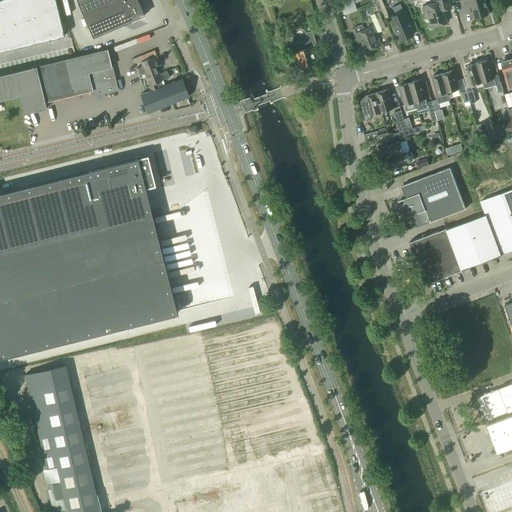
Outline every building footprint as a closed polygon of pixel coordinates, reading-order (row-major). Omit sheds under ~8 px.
[(16,0),(0,0),(10,22),(14,21),(24,18),(16,0)] [(0,0),(0,25),(10,22),(0,0)] [(32,0),(16,0),(24,18),(28,16),(39,13),(32,0)] [(32,0),(39,13),(43,11),(56,7),(54,0),(32,0)] [(137,0),(76,0),(92,38),(144,15),(137,0)] [(356,10),(352,0),(341,0),(339,1),(343,14),(356,10)] [(376,0),(374,0),(370,2),(376,16),(382,14),(376,0)] [(428,17),(431,27),(446,23),(442,10),(450,8),(448,0),(433,0),(434,3),(422,6),(426,18),(428,17)] [(480,16),(475,0),(462,0),(465,8),(468,7),(472,19),(480,16)] [(483,0),(475,0),(480,16),(488,14),(483,0)] [(56,7),(43,11),(49,39),(63,36),(56,7)] [(39,13),(28,16),(35,43),(49,39),(43,11),(39,13)] [(398,41),(413,35),(410,27),(410,26),(409,26),(408,23),(408,22),(408,21),(407,22),(403,11),(388,17),(398,41)] [(24,18),(14,21),(20,46),(35,43),(28,16),(24,18)] [(10,22),(0,25),(0,27),(5,50),(20,46),(14,21),(10,22)] [(371,50),(363,29),(361,25),(351,29),(362,54),(371,50)] [(363,29),(371,50),(381,45),(372,25),(363,29)] [(310,46),(316,45),(312,31),(305,33),(306,37),(304,41),(300,43),(297,43),(293,41),(291,37),(285,39),(289,53),(294,51),(296,58),(300,57),(302,66),(315,63),(310,46)] [(107,49),(36,66),(45,102),(92,90),(94,96),(95,98),(97,99),(100,99),(102,98),(103,96),(103,94),(103,91),(105,91),(106,93),(117,90),(107,49)] [(159,82),(160,81),(169,78),(166,71),(159,74),(152,57),(140,62),(142,66),(135,69),(143,88),(150,85),(159,82)] [(509,88),(511,87),(511,60),(511,58),(508,59),(507,58),(503,58),(503,60),(501,61),(509,88)] [(484,89),(496,86),(498,93),(503,91),(501,81),(495,83),(494,79),(493,79),(487,60),(477,63),(482,82),(484,89)] [(482,82),(477,63),(466,66),(472,85),(482,82)] [(45,102),(36,66),(0,75),(0,100),(18,96),(23,115),(46,109),(45,102)] [(442,73),(448,92),(459,89),(453,70),(442,73)] [(448,92),(442,73),(431,76),(437,95),(435,96),(437,100),(432,101),(438,121),(438,122),(442,121),(440,110),(438,104),(450,100),(448,92)] [(160,81),(159,82),(168,105),(189,97),(181,79),(162,86),(160,81)] [(425,99),(426,99),(420,79),(409,83),(415,102),(418,111),(428,108),(432,122),(438,121),(432,101),(427,103),(425,99)] [(159,82),(150,85),(151,88),(149,89),(150,91),(141,94),(140,95),(147,114),(148,113),(168,105),(159,82)] [(415,102),(409,83),(398,86),(404,105),(415,102)] [(387,89),(377,92),(382,111),(393,108),(387,89)] [(472,90),(467,92),(469,101),(470,104),(476,102),(472,90)] [(469,101),(467,92),(466,91),(461,93),(464,103),(469,101)] [(382,111),(377,92),(366,96),(367,98),(362,100),(363,98),(362,97),(361,102),(361,104),(361,107),(362,109),(363,113),(364,117),(366,120),(368,122),(368,121),(367,120),(371,115),(382,111)] [(408,118),(404,105),(399,106),(401,110),(404,121),(406,129),(411,128),(408,118)] [(404,121),(401,110),(395,112),(398,122),(404,121)] [(491,141),(485,123),(477,125),(482,144),(491,141)] [(195,126),(187,128),(188,135),(197,133),(195,126)] [(404,137),(421,131),(419,126),(402,131),(404,137)] [(503,126),(496,128),(498,136),(505,134),(503,126)] [(441,140),(439,133),(438,133),(437,133),(432,135),(434,142),(441,140)] [(389,157),(404,152),(401,142),(381,147),(385,158),(389,157)] [(453,146),(446,149),(448,155),(455,153),(453,146)] [(511,182),(511,166),(505,147),(466,161),(479,195),(511,182)] [(408,151),(404,152),(389,157),(392,167),(411,162),(408,151)] [(142,158),(0,193),(0,356),(1,358),(176,314),(145,188),(154,186),(149,166),(144,167),(142,158)] [(426,159),(416,162),(418,168),(428,165),(426,159)] [(450,167),(402,186),(406,198),(398,201),(396,206),(400,215),(405,218),(413,215),(417,227),(466,209),(450,167)] [(462,269),(511,250),(511,188),(481,200),(486,214),(447,229),(446,228),(445,228),(455,254),(461,271),(462,270),(462,269)] [(208,263),(221,260),(211,211),(214,210),(213,203),(186,209),(187,215),(167,219),(169,229),(173,229),(176,242),(190,239),(188,228),(200,226),(208,263)] [(455,254),(445,228),(409,242),(415,259),(433,253),(436,261),(439,259),(455,254)] [(433,253),(415,259),(425,284),(446,276),(439,259),(436,261),(433,253)] [(461,271),(455,254),(439,259),(446,276),(461,271)] [(202,314),(201,291),(182,292),(183,315),(202,314)] [(219,348),(216,341),(209,345),(212,351),(219,348)] [(57,467),(60,478),(45,481),(52,511),(99,511),(65,365),(25,375),(32,406),(23,408),(26,421),(35,419),(47,469),(57,467)] [(511,382),(476,396),(485,421),(511,410),(511,382)] [(120,393),(131,391),(130,384),(119,386),(120,390),(100,394),(102,405),(121,402),(120,393)] [(273,405),(274,410),(289,407),(286,388),(270,391),(272,398),(280,397),(281,403),(273,405)] [(95,390),(89,391),(92,414),(98,413),(95,390)] [(235,395),(223,398),(230,424),(244,420),(241,411),(237,412),(235,404),(237,403),(235,395)] [(109,410),(109,421),(121,421),(121,410),(109,410)] [(511,414),(487,424),(497,453),(511,447),(511,414)] [(98,450),(100,461),(111,459),(108,448),(98,450)] [(195,504),(216,503),(215,488),(194,489),(195,504)]
